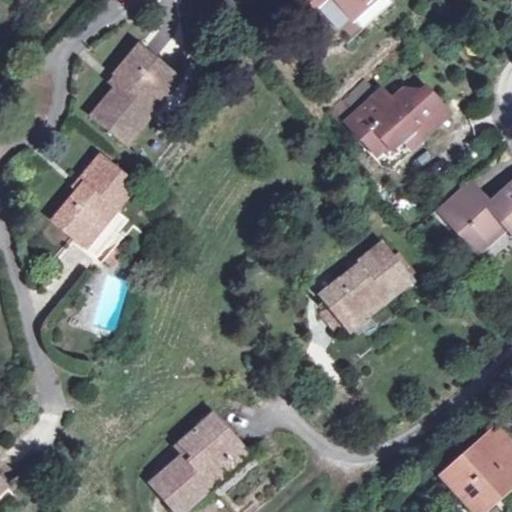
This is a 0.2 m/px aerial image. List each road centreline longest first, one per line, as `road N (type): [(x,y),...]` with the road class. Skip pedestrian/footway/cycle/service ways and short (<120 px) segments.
road 1 (residential): [(134,0),(61,52),(47,123),(0,158)]
road 2 (residential): [(0,222),(47,392)]
